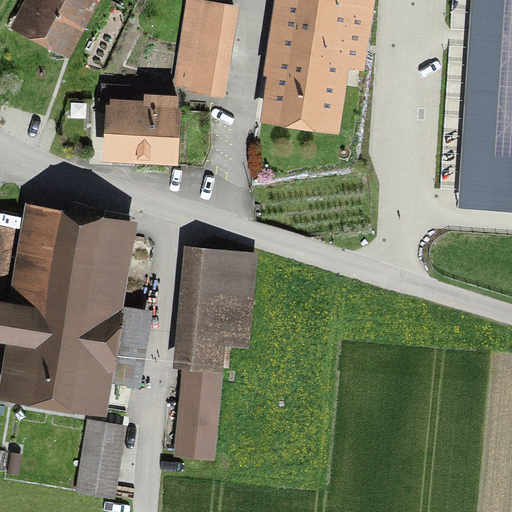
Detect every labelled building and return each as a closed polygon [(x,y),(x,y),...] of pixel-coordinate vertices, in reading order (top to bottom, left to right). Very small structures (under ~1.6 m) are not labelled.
[(98,0),(27,0),(9,33),(63,63),(98,0)] [(239,6),(200,0),(187,0),(174,86),(189,88),(188,93),(225,98),(239,6)] [(375,0),(274,0),(263,75),(268,76),(260,122),(339,134),(349,69),(365,71),(375,0)] [(511,0),(470,0),(457,208),(511,211),(511,0)] [(109,105),(105,105),(102,162),(179,166),(181,108),(178,108),(178,96),(144,94),(144,101),(110,99),(109,105)] [(10,283),(21,210),(0,207),(0,287),(10,283)] [(132,226),(21,210),(10,283),(7,309),(0,308),(0,347),(6,348),(0,391),(0,405),(104,421),(132,226)] [(184,374),(223,376),(225,353),(254,355),(260,255),(182,250),(174,373),(184,374)] [(223,376),(184,374),(179,465),(218,467),(223,376)] [(127,433),(87,426),(74,499),(115,506),(127,433)]
